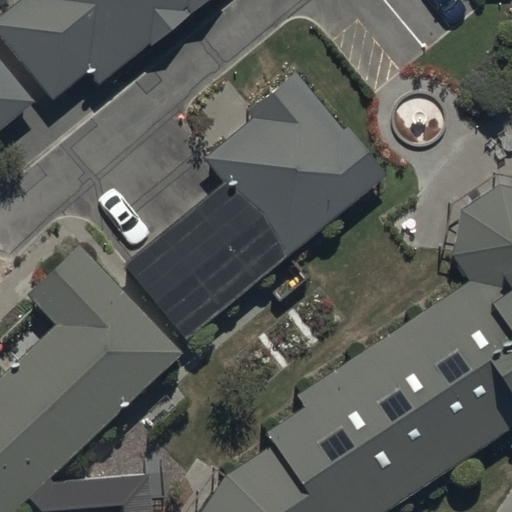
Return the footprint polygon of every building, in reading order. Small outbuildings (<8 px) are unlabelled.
[(24,0),(0,18),(0,42),(47,104),(83,77),(94,91),(210,0),(24,0)] [(0,131),(31,107),(0,66),(0,131)] [(120,265),(182,343),(384,180),(344,130),(341,132),(296,75),(245,116),(250,122),(200,162),(219,186),(120,265)] [(511,191),(497,187),(456,215),(449,255),(468,285),(292,398),(301,413),(262,438),(269,449),(222,479),(198,511),(195,511),(190,509),(187,511),(382,511),(511,427),(511,191)] [(0,511),(11,511),(180,358),(79,247),(23,298),(52,329),(0,376),(0,511)]
